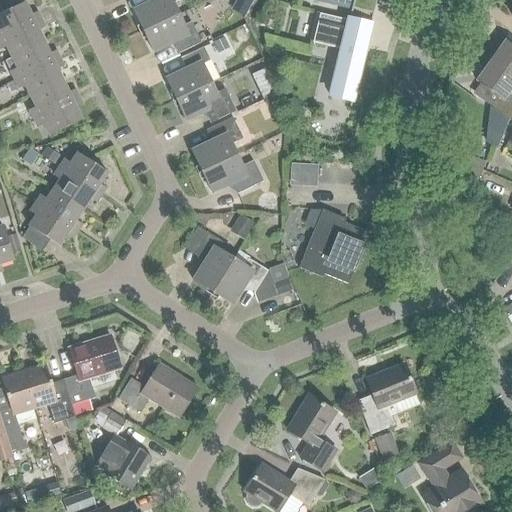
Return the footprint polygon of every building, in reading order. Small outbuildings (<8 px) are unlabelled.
[(151,0),(152,2),(133,11),(133,9),(131,10),(142,32),(178,15),(172,1),(173,0),(151,0)] [(244,17),(253,0),(235,0),(230,10),(244,17)] [(371,0),(352,0),(350,9),(372,14),(375,1),(371,0)] [(0,39),(40,20),(36,13),(30,16),(24,3),(2,14),(0,10),(0,39)] [(318,14),(310,44),(340,51),(328,99),(330,99),(330,95),(350,100),(348,107),(350,107),(369,26),(347,21),(318,14)] [(183,24),(178,15),(142,32),(153,54),(154,53),(153,52),(173,42),(179,54),(202,42),(191,20),(183,24)] [(37,31),(43,28),(40,20),(0,39),(0,50),(5,48),(10,58),(43,43),(37,31)] [(222,38),(212,43),(217,53),(227,48),(222,38)] [(490,61),(511,77),(511,47),(504,42),(490,61)] [(10,58),(4,62),(13,81),(58,59),(55,51),(48,55),(43,43),(10,58)] [(164,79),(175,101),(210,84),(200,64),(208,60),(202,48),(179,59),(185,70),(166,79),(165,78),(164,79)] [(13,81),(17,90),(24,87),(29,97),(61,82),(56,70),(62,67),(58,59),(13,81)] [(511,117),(511,77),(490,61),(475,82),(497,97),(490,107),(509,121),(511,117)] [(67,93),(61,82),(29,97),(34,108),(28,111),(32,120),(77,98),(74,90),(67,93)] [(185,122),(186,122),(186,121),(205,112),(210,123),(233,112),(223,91),(215,95),(210,84),(175,101),(185,122)] [(257,92),(262,102),(263,101),(275,96),(271,86),(257,92)] [(275,96),(263,101),(266,108),(275,110),(280,106),(275,96)] [(81,106),(77,98),(32,120),(36,128),(43,125),(48,137),(80,121),(74,109),(81,106)] [(230,145),(241,139),(231,119),(205,131),(210,142),(192,151),(191,150),(190,151),(200,173),(236,156),(230,145)] [(46,148),(40,157),(54,166),(60,157),(46,148)] [(28,151),(21,163),(30,169),(38,157),(28,151)] [(63,160),(58,168),(100,196),(104,189),(98,185),(106,174),(76,154),(69,164),(63,160)] [(241,167),(236,156),(200,173),(211,195),(212,194),(212,193),(230,184),(236,195),(262,182),(252,162),(241,167)] [(318,166),(290,164),(289,181),(317,182),(318,166)] [(58,180),(52,190),(82,210),(89,199),(95,203),(100,196),(58,168),(52,176),(58,180)] [(80,225),(74,221),(82,210),(52,190),(45,200),(39,196),(34,204),(76,232),(80,225)] [(71,239),(76,232),(34,204),(29,212),(35,216),(28,227),(58,247),(65,235),(71,239)] [(321,211),(297,269),(321,278),(322,275),(347,285),(368,234),(343,223),(344,220),(321,211)] [(253,224),(239,215),(229,232),(243,241),(253,224)] [(0,272),(1,272),(0,268),(0,264),(12,261),(10,252),(5,237),(1,226),(0,226),(0,272)] [(14,234),(5,237),(10,252),(19,250),(14,234)] [(191,280),(212,293),(232,260),(222,254),(226,247),(207,234),(193,256),(204,262),(193,280),(192,279),(191,280)] [(267,272),(247,259),(243,267),(232,260),(212,293),(232,306),(233,305),(232,304),(243,287),(253,293),(267,272)] [(287,280),(273,285),(272,285),(277,297),(291,291),(287,280)] [(511,303),(501,311),(511,325),(511,324),(511,303)] [(62,381),(65,390),(70,406),(74,418),(91,413),(87,400),(94,398),(88,379),(119,370),(109,336),(68,349),(76,377),(62,381)] [(74,418),(70,406),(65,390),(53,394),(44,365),(22,371),(33,410),(47,405),(53,425),(65,421),(74,418)] [(196,388),(158,365),(143,388),(129,380),(117,400),(139,414),(147,400),(178,419),(196,388)] [(393,426),(385,407),(414,395),(403,365),(365,380),(371,396),(356,402),(369,435),(393,426)] [(0,410),(0,423),(3,433),(9,452),(23,448),(17,425),(34,420),(31,410),(33,410),(22,371),(0,378),(0,380),(8,408),(0,410)] [(298,458),(322,473),(335,452),(317,441),(334,414),(307,397),(286,431),(307,444),(298,458)] [(97,414),(106,420),(105,422),(120,431),(125,422),(105,409),(98,412),(97,414)] [(74,418),(65,421),(68,433),(78,430),(74,418)] [(9,452),(3,433),(0,423),(0,459),(10,456),(9,452)] [(383,462),(394,458),(399,456),(390,433),(374,440),(383,462)] [(150,458),(124,442),(113,436),(105,450),(106,450),(98,463),(100,469),(105,473),(104,475),(130,491),(150,458)] [(430,511),(472,511),(470,508),(479,502),(461,474),(448,482),(440,469),(458,458),(450,446),(420,465),(435,490),(422,498),(430,511)] [(243,492),(246,494),(245,499),(247,504),(251,507),(257,507),(261,503),(274,511),(277,511),(288,495),(307,507),(323,481),(296,470),(288,483),(260,465),(243,492)] [(411,467),(401,473),(409,486),(419,480),(411,467)] [(366,488),(382,480),(377,469),(360,476),(366,488)] [(27,504),(38,500),(35,489),(23,493),(27,504)] [(68,511),(73,511),(95,504),(90,489),(64,498),(68,511)]
